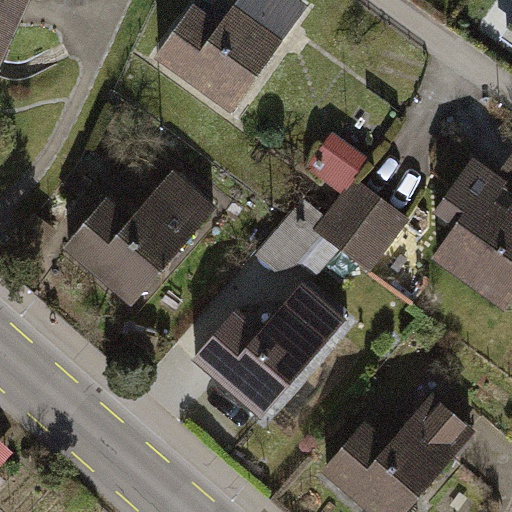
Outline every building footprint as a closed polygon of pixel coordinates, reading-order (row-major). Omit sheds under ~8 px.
[(0,0),(0,75),(33,0),(0,0)] [(151,64),(224,121),(312,8),(301,0),(241,0),(218,29),(193,10),(151,64)] [(336,205),(308,244),(365,285),(405,229),(358,195),(374,172),(328,139),(299,179),(336,205)] [(52,271),(125,328),(213,215),(165,178),(119,236),(95,217),(52,271)] [(417,277),(489,334),(511,305),(511,206),(484,243),(459,223),(417,277)] [(183,384),(255,440),(344,328),(295,290),(249,349),(225,330),(183,384)] [(307,498),(325,511),(413,511),(468,442),(420,405),(374,463),(349,444),(307,498)] [(0,476),(18,456),(0,440),(0,476)]
